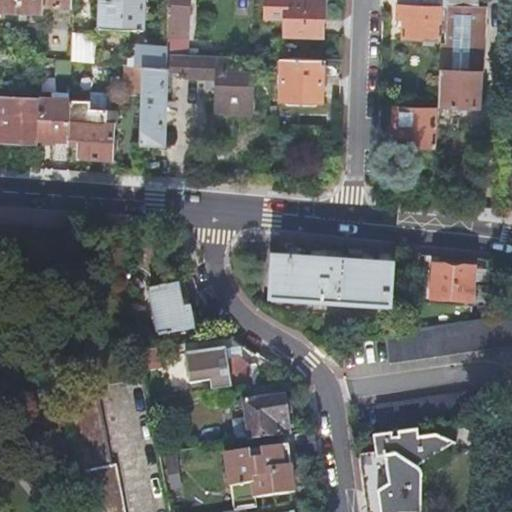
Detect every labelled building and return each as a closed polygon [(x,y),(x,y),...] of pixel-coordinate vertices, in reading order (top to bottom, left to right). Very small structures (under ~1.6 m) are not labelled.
[(0,0),(0,9),(45,12),(45,4),(45,0),(0,0)] [(101,0),(101,27),(142,29),(143,0),(101,0)] [(170,0),(168,48),(167,54),(189,55),(191,0),(170,0)] [(267,0),(267,18),(287,19),(287,37),(325,39),(325,1),(305,0),(267,0)] [(447,0),(400,0),(399,20),(404,20),(404,28),(404,38),(440,40),(441,7),(447,7),(447,0)] [(478,0),(447,0),(447,7),(479,8),(478,0)] [(441,44),(439,99),(438,106),(480,107),(482,8),(479,8),(447,7),(446,44),(441,44)] [(73,34),(73,60),(94,61),(95,35),(73,34)] [(138,46),(137,64),(143,65),(167,66),(167,54),(168,48),(138,46)] [(167,66),(143,65),(142,94),(140,142),(164,143),(167,71),(188,72),(187,79),(216,80),(215,111),(254,114),(256,73),(234,71),(234,57),(189,55),(167,54),(167,66)] [(322,61),(281,59),(281,101),(321,103),(322,61)] [(143,65),(137,64),(127,64),(126,94),(142,94),(143,65)] [(90,92),(89,100),(91,100),(90,107),(108,108),(108,92),(90,92)] [(41,100),(0,97),(0,140),(39,143),(39,139),(41,100)] [(41,100),(39,139),(68,141),(71,99),(41,98),(41,100)] [(71,99),(68,141),(81,141),(80,156),(114,157),(115,122),(107,122),(108,108),(90,107),(91,100),(89,100),(71,99)] [(394,107),(392,144),(433,146),(434,109),(394,107)] [(118,109),(108,108),(107,122),(115,122),(117,123),(118,109)] [(0,258),(81,263),(83,232),(0,226),(0,258)] [(394,254),(275,246),(273,301),(390,308),(394,254)] [(433,267),(429,301),(469,304),(471,270),(433,267)] [(179,287),(151,292),(159,334),(193,329),(189,308),(183,310),(179,287)] [(410,330),(385,333),(390,364),(511,347),(511,316),(490,319),(410,330)] [(209,382),(210,392),(251,386),(249,376),(284,370),(278,366),(273,362),(264,358),(256,354),(225,359),(223,348),(183,354),(188,386),(209,382)] [(422,428),(485,420),(481,390),(378,404),(381,434),(390,433),(400,431),(422,428)] [(281,398),(243,404),(248,438),(287,433),(281,398)] [(423,436),(422,428),(400,431),(401,438),(391,439),(390,433),(381,434),(376,434),(377,449),(359,451),(365,491),(371,492),(377,490),(379,490),(382,511),(425,511),(426,474),(421,467),(455,443),(449,439),(443,436),(437,435),(423,436)] [(103,429),(70,435),(81,493),(87,491),(91,511),(123,511),(119,485),(114,486),(103,429)] [(316,458),(314,442),(262,450),(263,458),(250,460),(249,451),(226,455),(234,511),(240,510),(257,507),(255,497),(291,492),(287,462),(316,458)] [(263,458),(262,450),(249,451),(250,460),(263,458)] [(367,511),(382,511),(379,490),(377,490),(371,492),(365,491),(367,511)]
